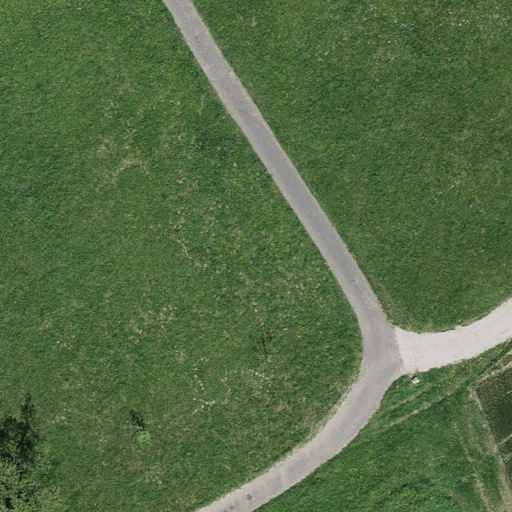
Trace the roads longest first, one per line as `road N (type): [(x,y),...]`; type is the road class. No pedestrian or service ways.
road 1 (track): [(223,511),(297,469),(357,409),(382,364),(374,331),(173,0)]
road 2 (track): [(382,364),(472,347),(511,318)]
